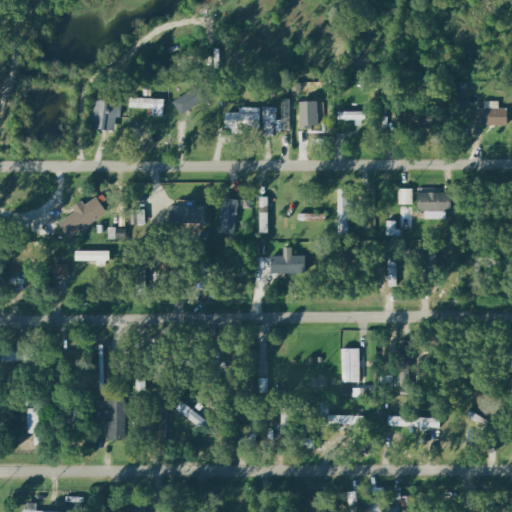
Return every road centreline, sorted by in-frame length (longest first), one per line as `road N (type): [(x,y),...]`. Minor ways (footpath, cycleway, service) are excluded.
road 1 (residential): [(0,323),(511,319)]
road 2 (residential): [(0,472),(511,468)]
road 3 (residential): [(0,168),(511,165)]
